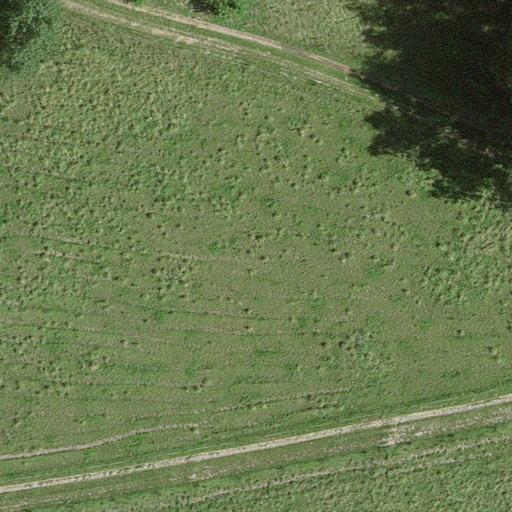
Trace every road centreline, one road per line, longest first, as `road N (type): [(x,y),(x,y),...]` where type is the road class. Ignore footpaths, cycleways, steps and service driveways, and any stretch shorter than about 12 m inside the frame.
road 1 (track): [(511,418),(6,511)]
road 2 (track): [(92,0),(403,98),(511,151)]
